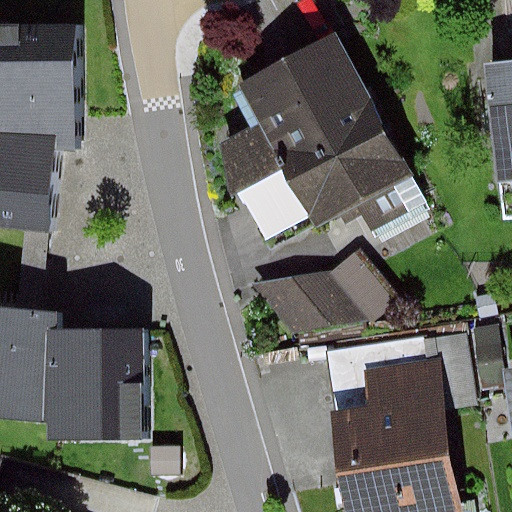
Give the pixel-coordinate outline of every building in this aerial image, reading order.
[(90,16),(0,14),(0,225),(58,231),(63,143),(88,143),(90,16)] [(243,94),(258,119),(221,140),(255,196),(289,176),(324,235),(429,173),(346,33),(243,94)] [(511,63),(500,64),(511,173),(511,63)] [(408,295),(366,250),(344,270),(343,269),(271,278),(314,326),(384,318),(408,295)] [(70,301),(0,294),(0,422),(57,428),(58,438),(155,437),(154,328),(68,329),(70,301)] [(351,414),(370,511),(474,511),(455,413),(494,405),(481,340),(385,359),(395,406),(351,414)]
